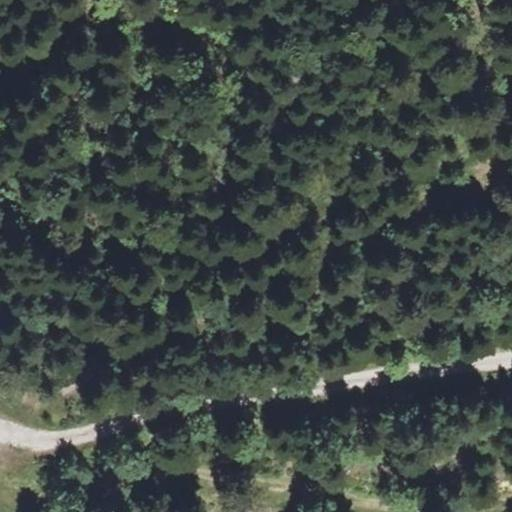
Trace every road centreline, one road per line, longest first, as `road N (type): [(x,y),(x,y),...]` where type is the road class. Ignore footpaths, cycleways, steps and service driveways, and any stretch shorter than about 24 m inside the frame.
road 1 (track): [(511,360),(74,438),(0,429)]
road 2 (track): [(511,498),(399,506),(176,476),(31,494),(0,486)]
